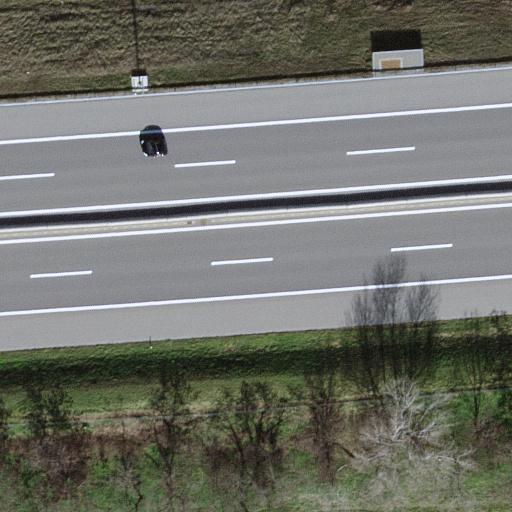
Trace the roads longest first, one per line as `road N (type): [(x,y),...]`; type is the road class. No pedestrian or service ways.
road 1 (motorway): [(511,137),(0,175)]
road 2 (motorway): [(0,279),(511,241)]
